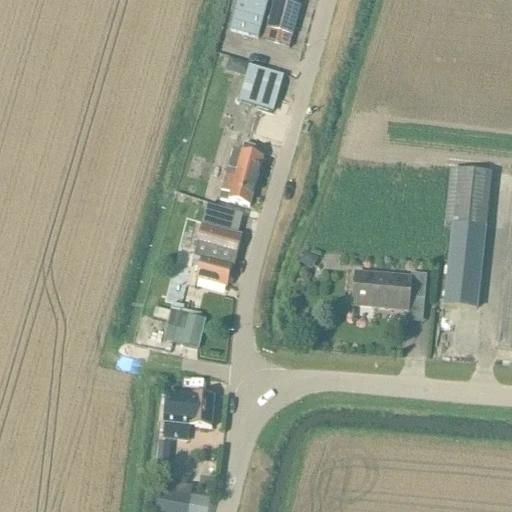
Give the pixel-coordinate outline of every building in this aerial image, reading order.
[(255,0),(238,0),(229,33),(257,40),(267,3),(255,0)] [(267,32),(264,44),(288,51),(288,49),(292,38),(300,9),(292,7),(294,0),(284,0),(283,4),(275,2),(271,15),(267,32)] [(248,80),(240,105),(272,115),(282,79),(283,79),(251,69),(251,70),(248,80)] [(225,172),(218,203),(249,210),(262,160),(253,158),(255,149),(244,146),(242,155),(233,152),(228,172),(225,172)] [(450,172),(444,227),(452,228),(443,308),(477,312),(484,230),(488,194),(491,176),(450,172)] [(511,349),(511,209),(497,348),(511,349)] [(233,270),(240,238),(199,229),(192,262),(199,264),(195,283),(226,290),(231,270),(233,270)] [(304,254),(298,265),(305,269),(312,258),(304,254)] [(409,281),(356,277),(353,309),(408,314),(409,301),(423,302),(425,278),(410,277),(409,281)] [(154,310),(152,320),(168,323),(170,314),(154,310)] [(199,352),(204,322),(205,320),(181,316),(181,312),(171,310),(170,314),(168,323),(163,343),(182,347),(182,349),(199,352)] [(164,426),(162,442),(186,444),(187,429),(212,431),(214,399),(193,398),(194,384),(182,382),(181,397),(176,396),(167,395),(164,426)] [(183,511),(186,499),(159,494),(156,511),(183,511)]
